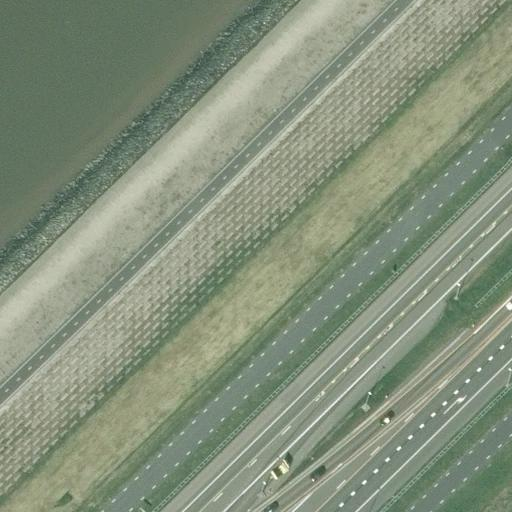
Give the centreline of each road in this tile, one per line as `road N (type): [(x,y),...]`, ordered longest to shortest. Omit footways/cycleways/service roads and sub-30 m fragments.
road 1 (unclassified): [(110,511),(511,112)]
road 2 (motorway): [(511,207),(202,511)]
road 3 (motorway): [(317,511),(511,319)]
road 4 (unclassified): [(418,511),(511,421)]
